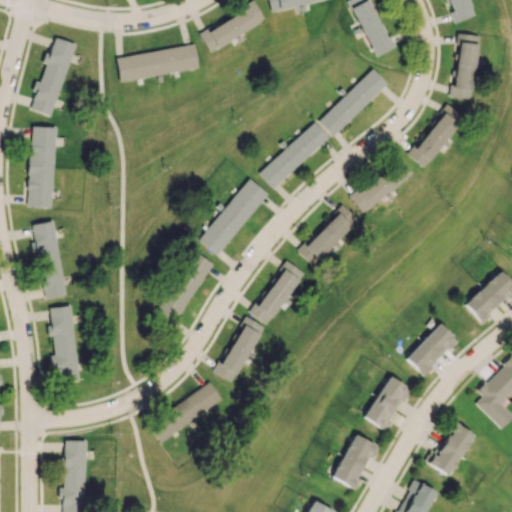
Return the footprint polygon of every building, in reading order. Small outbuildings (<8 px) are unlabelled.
[(265,0),(268,11),(315,0),(265,0)] [(344,0),(373,56),(391,47),(366,0),(344,0)] [(471,15),(465,0),(445,0),(453,22),(471,15)] [(206,49),(262,21),(253,3),(197,32),(206,49)] [(475,34),(456,33),(452,85),(447,85),(447,97),(471,98),(475,34)] [(49,115),(72,43),(52,37),(47,54),(42,52),(39,62),(43,64),(37,81),(36,81),(27,108),(49,115)] [(113,57),(117,81),(196,67),(192,43),(113,57)] [(384,83),(369,68),(315,120),(330,135),(384,83)] [(407,155),(422,167),(460,115),(444,104),(407,155)] [(270,188),(325,136),(311,121),(255,173),(270,188)] [(49,207),(53,126),(28,125),(24,206),(49,207)] [(359,212),(410,173),(398,157),(347,195),(359,212)] [(265,193),(246,177),(196,239),(215,255),(265,193)] [(295,250),(310,264),(355,221),(341,206),(295,250)] [(63,295),(50,220),(29,224),(42,298),(63,295)] [(210,262),(192,251),(151,313),(169,325),(210,262)] [(248,313),(264,324),(301,272),(284,260),(248,313)] [(511,290),(511,286),(496,270),(460,303),(478,322),(511,290)] [(76,380),(69,304),(46,307),(48,324),(44,324),(45,336),(50,335),(52,354),(49,354),(52,382),(76,380)] [(213,372),(231,382),(261,325),(243,316),(213,372)] [(402,357),(420,375),(454,339),(436,322),(402,357)] [(498,428),(510,415),(502,407),(511,398),(506,393),(511,387),(511,359),(508,355),(483,382),(480,379),(472,388),(479,395),(472,403),(498,428)] [(381,430),(408,389),(386,375),(360,416),(381,430)] [(146,424),(157,441),(220,399),(208,382),(146,424)] [(421,461),(445,475),(470,433),(451,422),(432,455),(426,452),(421,461)] [(330,479),(352,488),(366,456),(371,458),(376,445),(349,433),(330,479)] [(81,511),(82,440),(60,439),(59,469),(61,469),(60,487),(58,487),(57,511),(81,511)] [(421,511),(431,489),(409,479),(394,511),(421,511)] [(302,511),(331,511),(332,511),(309,499),(302,511)]
